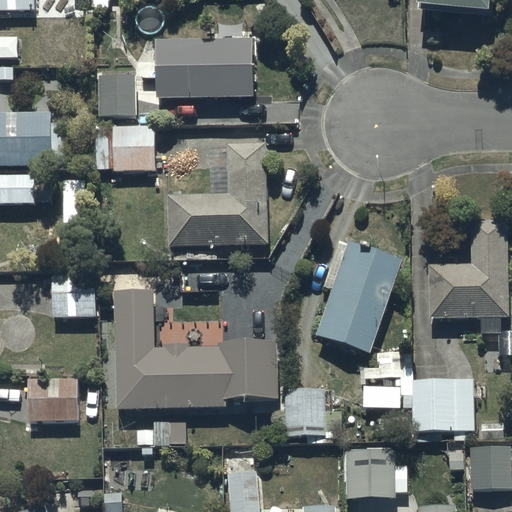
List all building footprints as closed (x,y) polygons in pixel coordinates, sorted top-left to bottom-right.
[(34,0),(0,0),(0,16),(34,16),(34,0)] [(421,0),(420,14),(490,23),(493,0),(421,0)] [(254,45),(155,48),(156,106),(255,104),(254,45)] [(137,80),(98,81),(99,123),(137,122),(137,80)] [(52,117),(0,117),(0,171),(52,171),(52,167),(65,167),(64,127),(52,127),(52,117)] [(156,131),(112,131),(98,131),(98,175),(156,175),(156,131)] [(268,250),(265,149),(228,151),(229,198),(169,200),(171,253),(268,250)] [(0,179),(0,209),(34,210),(34,179),(0,179)] [(472,226),(472,270),(430,270),(430,324),(482,324),(482,339),(502,339),(502,324),(509,324),(509,226),(472,226)] [(372,360),(402,267),(341,247),(326,292),(331,294),(315,342),(372,360)] [(97,278),(53,278),(53,322),(97,322),(97,278)] [(157,297),(115,297),(115,317),(106,317),(109,407),(117,407),(116,414),(230,415),(230,407),(279,407),(280,353),(165,351),(165,354),(156,354),(157,297)] [(414,412),(414,385),(414,351),(378,351),(378,373),(364,373),(364,384),(400,384),(401,391),(363,391),(363,414),(401,414),(401,412),(414,412)] [(80,383),(28,383),(28,426),(81,426),(81,420),(88,420),(88,409),(80,409),(80,383)] [(414,422),(414,445),(443,445),(443,439),(454,439),(454,445),(475,445),(475,385),(414,385),(414,412),(414,422)] [(328,395),(285,394),(287,442),(307,442),(307,447),(323,447),(324,441),(332,441),(332,437),(346,437),(346,417),(327,417),(328,395)] [(187,448),(187,426),(166,426),(167,449),(187,448)] [(511,450),(470,451),(470,494),(511,493),(511,450)] [(395,470),(394,456),(373,457),(373,452),(346,453),(348,506),(398,504),(397,497),(409,496),(408,470),(395,470)] [(261,511),(261,477),(228,477),(228,511),(261,511)]
